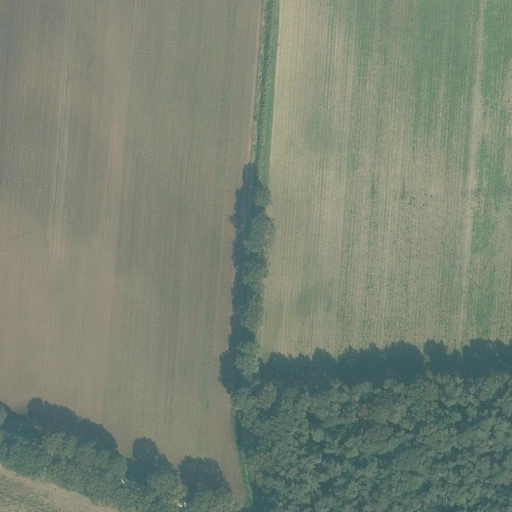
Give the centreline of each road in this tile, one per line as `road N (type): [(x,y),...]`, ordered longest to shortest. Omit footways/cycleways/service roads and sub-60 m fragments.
road 1 (track): [(511,388),(289,396),(256,440),(267,511)]
road 2 (unclassified): [(200,511),(0,433)]
